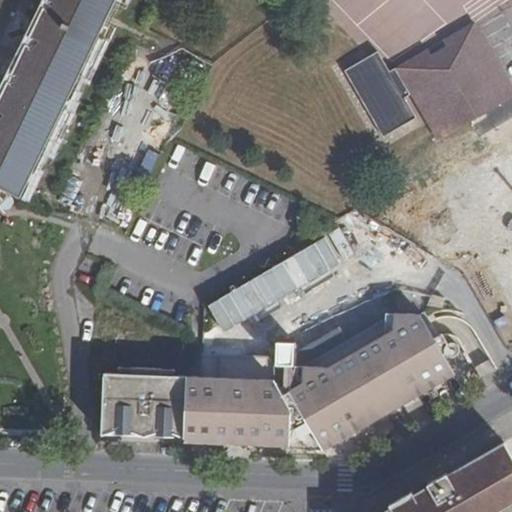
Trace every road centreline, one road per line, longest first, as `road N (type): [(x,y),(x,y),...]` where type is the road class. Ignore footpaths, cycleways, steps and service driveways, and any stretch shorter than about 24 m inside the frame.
road 1 (residential): [(0,463),(346,476),(382,467),(511,393)]
road 2 (unknown): [(498,400),(462,325),(436,301),(379,296),(303,331)]
